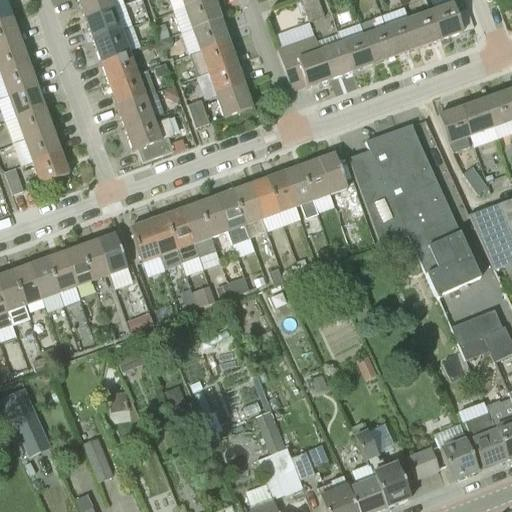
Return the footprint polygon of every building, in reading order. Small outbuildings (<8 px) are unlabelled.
[(0,1),(0,26),(11,22),(3,0),(0,1)] [(113,11),(108,0),(76,0),(84,21),(113,11)] [(180,0),(183,9),(210,0),(180,0)] [(211,0),(210,0),(183,9),(191,32),(220,22),(211,0)] [(309,24),(324,18),(317,0),(301,0),(300,1),(309,24)] [(452,6),(430,14),(440,43),(463,35),(452,6)] [(113,11),(84,21),(92,43),(120,32),(113,11)] [(440,43),(430,14),(408,22),(418,51),(440,43)] [(396,59),(386,30),(381,18),(359,26),(375,66),(396,59)] [(11,22),(0,26),(0,51),(20,45),(11,22)] [(220,22),(191,32),(199,54),(228,44),(220,22)] [(418,51),(408,22),(386,30),(396,59),(418,51)] [(155,29),(159,42),(169,38),(164,26),(155,29)] [(375,66),(359,26),(337,34),(338,36),(352,74),(375,66)] [(120,32),(92,43),(100,65),(128,55),(120,32)] [(316,44),(329,83),(352,74),(338,36),(316,44)] [(171,39),(160,43),(163,53),(169,51),(172,44),(171,39)] [(329,83),(316,44),(314,39),(276,53),(291,94),(306,89),(307,91),(329,83)] [(155,56),(163,53),(160,43),(152,46),(155,56)] [(228,44),(199,54),(207,76),(235,65),(228,44)] [(20,45),(0,51),(0,75),(27,66),(20,45)] [(128,55),(100,65),(108,87),(136,77),(128,55)] [(235,65),(207,76),(215,98),(243,88),(235,65)] [(27,66),(0,75),(0,78),(8,99),(36,89),(27,66)] [(153,71),(156,80),(168,75),(165,67),(153,71)] [(116,109),(144,98),(136,77),(108,87),(116,109)] [(177,101),(173,88),(159,93),(162,99),(171,103),(177,101)] [(243,88),(215,98),(223,121),(251,111),(243,88)] [(36,89),(8,99),(16,121),(44,111),(36,89)] [(511,123),(511,117),(505,94),(482,102),(492,131),(511,123)] [(124,131),(152,121),(144,98),(116,109),(124,131)] [(492,131),(482,102),(461,110),(470,139),(492,131)] [(195,131),(206,128),(199,107),(187,111),(195,131)] [(470,139),(461,110),(437,119),(447,147),(470,139)] [(44,111),(16,121),(24,144),(52,133),(44,111)] [(137,152),(142,166),(172,155),(167,141),(174,139),(167,121),(154,126),(152,121),(124,131),(132,154),(137,152)] [(408,243),(453,223),(410,129),(364,145),(369,154),(348,162),(380,250),(407,240),(408,243)] [(52,133),(24,144),(13,148),(20,169),(31,165),(59,155),(52,133)] [(185,152),(181,142),(169,146),(172,155),(173,156),(185,152)] [(59,155),(31,165),(39,188),(67,177),(59,155)] [(333,157),(315,164),(327,197),(346,191),(333,157)] [(327,197),(315,164),(297,170),(310,204),(327,197)] [(314,217),(310,204),(297,170),(281,176),(293,210),(296,209),(301,222),(314,217)] [(12,198),(23,194),(14,171),(3,175),(12,198)] [(476,198),(483,190),(472,171),(463,177),(476,198)] [(264,182),(276,216),(293,210),(281,176),(264,182)] [(276,216),(264,182),(247,188),(259,222),(276,216)] [(259,222),(247,188),(230,194),(243,228),(259,222)] [(247,240),(243,228),(230,194),(215,200),(227,234),(231,246),(247,240)] [(227,234),(215,200),(199,206),(211,240),(227,234)] [(511,201),(497,207),(511,238),(511,201)] [(211,240),(199,206),(182,212),(198,259),(215,252),(211,240)] [(511,238),(497,207),(468,218),(492,274),(503,269),(511,289),(511,238)] [(198,259),(182,212),(164,219),(181,265),(198,259)] [(181,265),(164,219),(147,225),(160,258),(164,270),(181,265)] [(453,223),(408,243),(426,282),(433,297),(434,300),(479,281),(453,223)] [(160,258),(147,225),(129,231),(141,265),(160,258)] [(114,237),(97,243),(110,277),(126,271),(114,237)] [(110,277),(97,243),(79,249),(91,284),(110,277)] [(343,248),(329,253),(332,261),(346,256),(343,248)] [(91,284),(79,249),(63,255),(75,289),(91,284)] [(333,262),(332,261),(329,253),(328,249),(315,254),(319,267),(333,262)] [(75,289),(63,255),(44,262),(58,296),(75,289)] [(58,296),(44,262),(27,268),(40,302),(58,296)] [(295,265),(298,273),(306,270),(303,262),(295,265)] [(40,302),(27,268),(10,274),(23,308),(40,302)] [(282,285),(276,270),(268,274),(273,288),(282,285)] [(28,322),(23,308),(10,274),(0,277),(0,297),(6,314),(12,328),(28,322)] [(262,282),(261,278),(252,281),(255,289),(264,286),(262,282)] [(243,279),(226,285),(231,299),(247,293),(243,279)] [(427,300),(433,297),(426,282),(420,285),(427,300)] [(226,286),(214,290),(219,302),(230,298),(226,286)] [(214,305),(208,288),(190,295),(196,311),(214,305)] [(0,332),(11,328),(6,314),(0,297),(0,332)] [(182,304),(186,314),(196,310),(192,301),(182,304)] [(157,314),(160,322),(172,318),(168,310),(157,314)] [(482,339),(501,331),(493,313),(449,332),(457,349),(482,339)] [(126,322),(130,335),(145,329),(140,317),(126,322)] [(511,348),(504,330),(501,331),(482,339),(487,354),(492,366),(511,357),(511,348)] [(487,354),(482,339),(457,349),(464,365),(487,354)] [(139,354),(116,363),(121,375),(144,366),(139,354)] [(42,359),(44,366),(54,362),(52,356),(42,359)] [(361,369),(369,365),(366,358),(354,364),(357,369),(361,369)] [(44,366),(42,359),(31,363),(33,370),(44,366)] [(0,380),(10,377),(6,366),(0,368),(0,369),(0,380)] [(326,391),(320,377),(308,382),(314,396),(326,391)] [(170,395),(178,412),(192,405),(184,388),(170,395)] [(0,402),(0,404),(9,426),(12,425),(28,460),(50,450),(23,392),(0,402)] [(106,397),(109,415),(127,412),(124,395),(106,397)] [(511,461),(511,412),(508,401),(498,405),(497,403),(484,408),(490,422),(506,463),(511,461)] [(297,473),(291,459),(289,460),(270,413),(255,419),(270,456),(267,457),(277,481),(297,473)] [(506,463),(490,422),(466,431),(470,443),(482,473),(506,463)] [(369,469),(375,483),(385,511),(396,507),(399,508),(404,506),(405,503),(409,502),(395,467),(384,471),(381,463),(377,464),(375,460),(377,459),(365,434),(353,440),(367,470),(369,469)] [(456,484),(465,481),(465,480),(477,475),(462,438),(451,442),(453,447),(438,453),(451,485),(455,484),(456,484)] [(97,484),(112,479),(97,440),(82,446),(97,484)] [(429,452),(418,456),(427,477),(438,473),(429,452)] [(291,459),(297,473),(301,482),(314,477),(304,453),(291,459)] [(427,477),(418,456),(405,462),(413,483),(427,477)] [(383,511),(385,511),(375,483),(358,489),(356,485),(347,488),(355,511),(383,511)] [(250,510),(271,502),(265,487),(244,495),(250,510)] [(355,511),(347,488),(345,489),(346,490),(333,495),(333,492),(318,498),(323,511),(355,511)] [(79,511),(81,511),(90,508),(85,497),(75,501),(79,511)]
